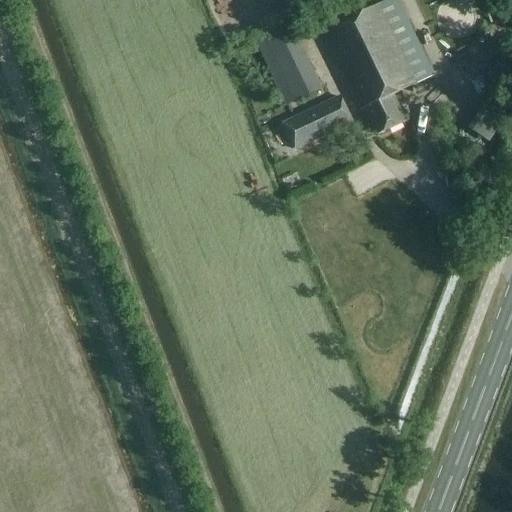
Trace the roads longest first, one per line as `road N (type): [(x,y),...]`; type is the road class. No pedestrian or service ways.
road 1 (track): [(191,511),(0,7)]
road 2 (primary): [(436,511),(511,308)]
